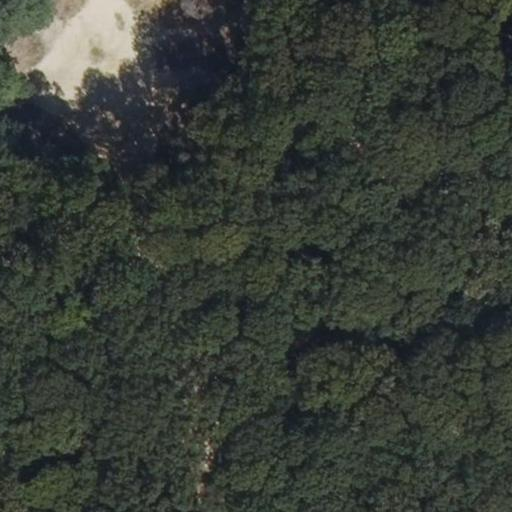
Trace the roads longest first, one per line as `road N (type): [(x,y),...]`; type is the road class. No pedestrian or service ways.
road 1 (unknown): [(508,511),(116,51)]
road 2 (unknown): [(511,212),(0,12)]
road 3 (unknown): [(242,511),(116,51)]
road 4 (unknown): [(0,91),(116,51)]
